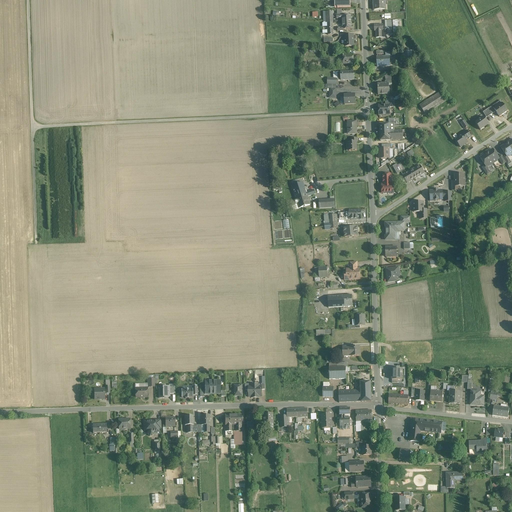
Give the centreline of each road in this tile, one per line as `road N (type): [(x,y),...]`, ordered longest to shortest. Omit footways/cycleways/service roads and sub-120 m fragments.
road 1 (track): [(367,111),(32,126),(28,0)]
road 2 (residential): [(377,406),(79,408)]
road 3 (residential): [(362,0),(373,219)]
road 4 (residential): [(373,219),(377,406)]
road 5 (residential): [(511,124),(373,219)]
road 6 (residential): [(511,422),(377,406)]
